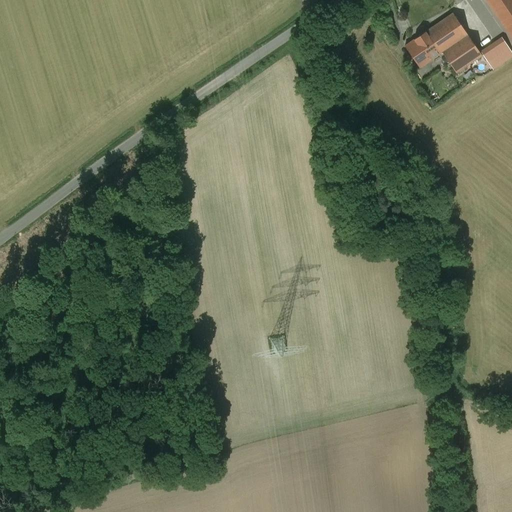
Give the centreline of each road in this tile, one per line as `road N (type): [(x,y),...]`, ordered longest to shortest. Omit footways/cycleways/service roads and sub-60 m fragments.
road 1 (track): [(461,511),(438,256),(403,151),(307,0)]
road 2 (unclassified): [(342,0),(0,236)]
